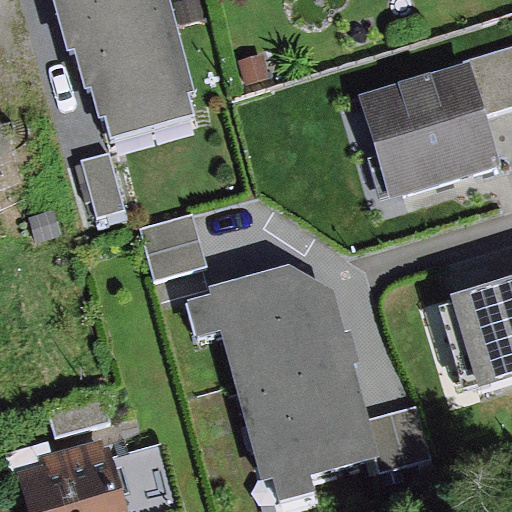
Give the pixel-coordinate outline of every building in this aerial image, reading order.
[(191,105),(196,103),(168,0),(49,0),(66,65),(74,64),(84,103),(91,101),(99,130),(104,129),(110,151),(198,128),(191,105)] [(392,208),(501,176),(485,121),(511,112),(511,51),(468,64),(470,70),(360,103),(392,208)] [(271,82),(263,57),(238,64),(245,90),(271,82)] [(126,216),(111,157),(82,164),(97,223),(126,216)] [(154,284),(208,270),(193,217),(140,232),(154,284)] [(289,276),(210,296),(261,489),(310,477),(312,484),(378,466),(382,479),(435,465),(420,408),(368,422),(336,300),(289,276)] [(442,318),(465,400),(477,396),(479,402),(511,392),(511,292),(451,310),(452,315),(442,318)] [(56,443),(112,427),(104,398),(48,414),(56,443)] [(181,511),(164,448),(130,457),(126,439),(52,458),(41,461),(44,474),(17,482),(24,511),(181,511)] [(41,461),(52,458),(50,448),(6,460),(12,483),(17,482),(44,474),(41,461)]
